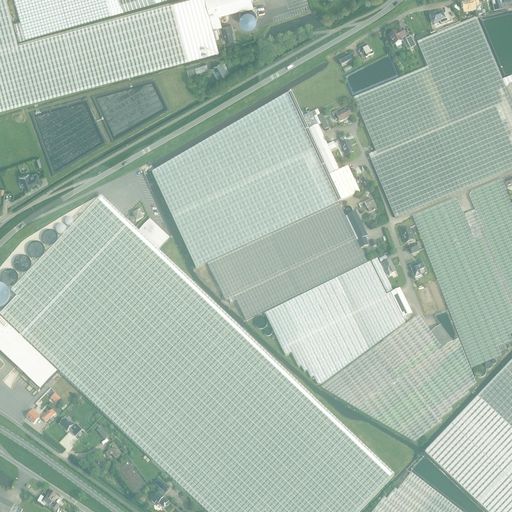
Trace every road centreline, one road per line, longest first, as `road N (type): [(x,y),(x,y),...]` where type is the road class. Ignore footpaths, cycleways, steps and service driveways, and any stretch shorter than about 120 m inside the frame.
road 1 (tertiary): [(0,245),(58,200),(396,0)]
road 2 (unclassified): [(139,511),(0,412)]
road 3 (primary): [(118,511),(0,427)]
road 4 (unclassified): [(392,221),(511,172)]
